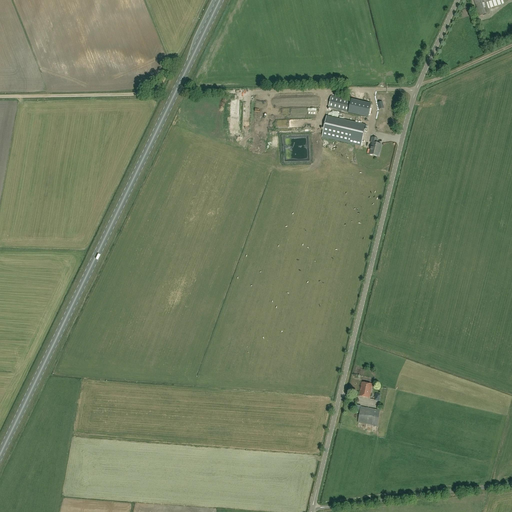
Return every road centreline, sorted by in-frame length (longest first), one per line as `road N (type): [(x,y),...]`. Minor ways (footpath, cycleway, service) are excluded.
road 1 (primary): [(0,455),(220,0)]
road 2 (unclassified): [(311,508),(415,90)]
road 3 (unclassified): [(415,90),(190,93)]
road 4 (unclassified): [(311,508),(511,484)]
road 5 (track): [(0,96),(141,93),(165,83)]
